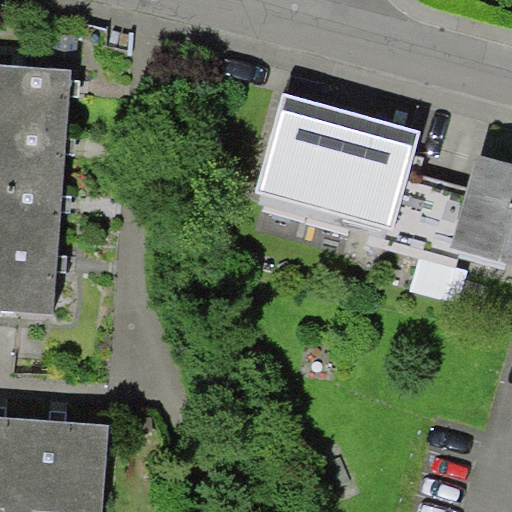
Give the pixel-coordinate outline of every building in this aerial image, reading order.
[(71,67),(0,64),(0,120),(66,125),(71,67)] [(419,124),(289,90),(265,179),(395,214),(419,124)] [(0,180),(63,185),(66,125),(0,120),(0,180)] [(511,157),(487,151),(463,234),(511,248),(511,157)] [(465,187),(415,173),(403,218),(454,231),(465,187)] [(0,239),(59,244),(63,185),(0,180),(0,239)] [(0,308),(53,313),(59,244),(0,239),(0,308)] [(45,417),(0,413),(0,506),(38,509),(45,417)] [(95,511),(103,422),(45,417),(38,509),(77,511),(95,511)]
